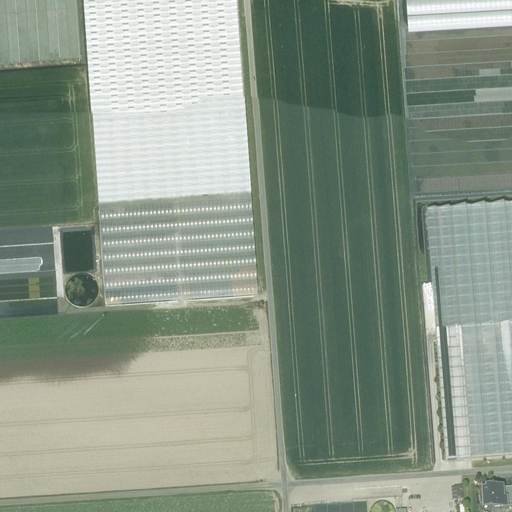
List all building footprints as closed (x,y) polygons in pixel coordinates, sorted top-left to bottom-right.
[(83,0),(98,207),(250,197),(236,0),(83,0)] [(511,0),(405,0),(406,25),(511,20),(511,0)] [(250,197),(98,207),(105,309),(257,299),(250,197)] [(485,492),(481,492),(482,511),(491,511),(506,511),(506,508),(506,502),(503,502),(502,492),(502,491),(497,491),(497,492),(491,492),(491,489),(484,490),(485,492)] [(511,491),(502,492),(503,502),(506,502),(506,508),(511,507),(511,491)]
